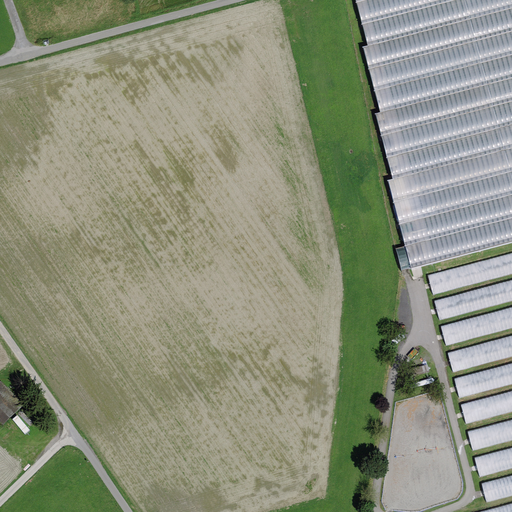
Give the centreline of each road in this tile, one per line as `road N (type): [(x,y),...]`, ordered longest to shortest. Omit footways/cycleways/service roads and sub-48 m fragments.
road 1 (unclassified): [(0,63),(235,0)]
road 2 (unclassified): [(73,432),(0,326)]
